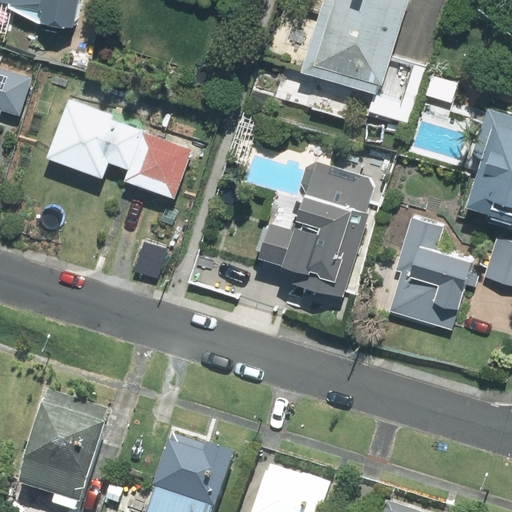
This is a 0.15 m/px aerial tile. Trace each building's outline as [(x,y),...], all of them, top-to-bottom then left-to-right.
[(19,0),(51,5),(49,17),(77,21),(80,0),(19,0)] [(329,0),(309,65),(381,88),(409,1),(405,0),(329,0)] [(29,84),(0,74),(0,122),(5,106),(20,111),(29,84)] [(195,151),(76,105),(58,153),(107,172),(113,156),(134,164),(130,175),(178,193),(195,151)] [(511,214),(511,123),(502,121),(477,205),(511,214)] [(346,303),(377,210),(305,187),(293,221),(270,214),(255,258),(285,268),(281,281),(346,303)] [(443,228),(416,220),(402,267),(409,269),(398,308),(455,324),(473,263),(435,253),(443,228)] [(511,245),(502,242),(492,276),(511,282),(511,245)] [(49,390),(20,484),(82,504),(111,409),(49,390)] [(216,511),(238,449),(176,428),(156,487),(158,488),(149,511),(216,511)] [(324,511),(333,483),(271,464),(255,511),(324,511)] [(424,511),(386,500),(382,511),(424,511)]
